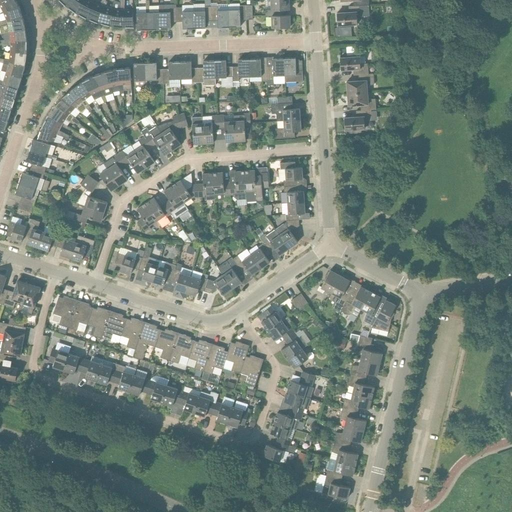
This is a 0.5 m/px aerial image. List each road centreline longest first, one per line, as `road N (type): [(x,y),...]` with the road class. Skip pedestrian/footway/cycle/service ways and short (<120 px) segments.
road 1 (residential): [(238,310),(275,375),(255,437),(241,442),(39,376),(34,355),(55,271)]
road 2 (residential): [(94,283),(122,204),(186,162),(323,150)]
road 3 (residential): [(368,511),(420,294)]
road 4 (residential): [(99,49),(316,42)]
road 5 (secondary): [(183,511),(0,434)]
road 6 (residential): [(94,283),(206,320),(238,310)]
